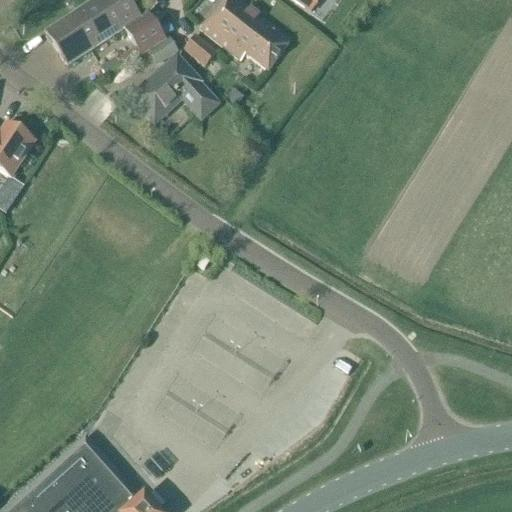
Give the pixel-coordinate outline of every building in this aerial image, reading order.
[(140,22),(126,0),(99,0),(44,36),(66,70),(124,33),(140,22)] [(138,0),(149,15),(164,6),(159,0),(138,0)] [(291,44),(233,0),(226,0),(200,31),(241,63),(245,58),(268,76),(291,44)] [(289,0),(310,15),(315,8),(320,0),(289,0)] [(141,58),(146,55),(165,43),(148,17),(140,22),(124,33),(141,58)] [(204,70),(217,56),(195,38),(182,53),(204,70)] [(168,41),(165,43),(146,55),(156,69),(178,55),(168,41)] [(200,123),(217,108),(198,87),(199,86),(176,60),(131,101),(154,127),(182,102),(200,123)] [(233,93),(227,100),(236,108),(242,100),(233,93)] [(0,175),(8,181),(32,144),(7,128),(0,137),(0,175)] [(1,197),(0,198),(0,216),(2,217),(11,204),(1,197)] [(154,511),(143,498),(140,501),(84,440),(3,511),(154,511)]
